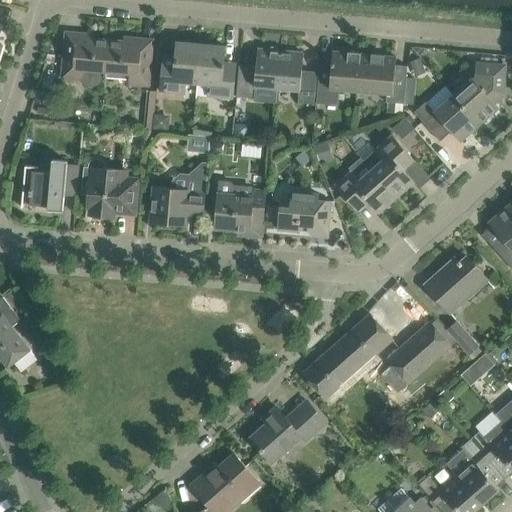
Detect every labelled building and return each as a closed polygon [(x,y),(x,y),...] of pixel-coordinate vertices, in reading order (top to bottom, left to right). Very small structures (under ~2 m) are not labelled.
[(106,72),(109,39),(81,37),(82,34),(67,33),(67,31),(66,31),(61,77),(78,79),(78,77),(81,82),(83,83),(86,85),(88,85),(92,86),(96,85),(99,84),(102,82),(104,79),(105,76),(106,72)] [(149,86),(152,59),(153,39),(152,39),(152,40),(137,39),(137,42),(109,39),(106,72),(134,74),(133,84),(149,86)] [(198,83),(201,43),(177,41),(176,57),(164,56),(161,91),(185,94),(186,82),(198,83)] [(232,98),(233,89),(235,63),(224,62),(225,45),(201,43),(198,83),(210,84),(209,96),(232,98)] [(277,88),(281,50),(258,48),(256,66),(239,64),(237,96),(254,98),(255,86),(277,88)] [(316,104),(319,71),(302,70),(304,52),(281,50),(277,88),(299,90),(298,103),(316,104)] [(361,53),(361,52),(348,51),(348,52),(333,51),(332,59),(320,58),(319,71),(316,104),(337,106),(339,90),(358,91),(361,53)] [(361,53),(358,91),(387,94),(386,102),(412,105),(413,96),(405,95),(407,76),(408,66),(396,65),(397,57),(384,56),(384,54),(372,53),(372,54),(361,53)] [(48,54),(46,61),(55,63),(55,55),(48,54)] [(420,57),(410,61),(414,71),(424,67),(420,57)] [(454,94),(480,124),(499,107),(493,100),(504,90),(505,65),(477,63),(476,74),(454,94)] [(413,96),(414,77),(407,76),(405,95),(413,96)] [(153,129),(154,114),(156,91),(147,90),(144,128),(153,129)] [(460,141),(480,124),(454,94),(434,111),(460,141)] [(423,122),(434,111),(426,102),(414,112),(423,122)] [(154,114),(153,129),(169,130),(170,115),(154,114)] [(406,117),(393,127),(402,139),(415,129),(406,117)] [(248,125),(235,123),(234,136),(246,138),(248,125)] [(210,147),(211,136),(192,134),(191,145),(210,147)] [(411,156),(398,141),(392,135),(364,160),(397,197),(415,181),(401,165),(411,156)] [(334,158),(327,140),(314,145),(320,163),(334,158)] [(222,142),(212,141),(211,151),(222,151),(222,142)] [(351,171),(335,185),(341,192),(354,207),(365,197),(379,213),(397,197),(364,160),(361,157),(349,167),(351,171)] [(122,213),(135,214),(137,194),(139,178),(128,177),(128,169),(106,168),(106,164),(104,161),(102,159),(98,158),(94,158),(91,160),(88,163),(87,166),(84,166),(81,193),(88,194),(87,207),(91,207),(90,215),(114,217),(115,207),(123,207),(122,213)] [(25,166),(22,207),(23,207),(23,203),(30,204),(51,205),(51,208),(48,208),(48,209),(63,210),(64,196),(64,195),(77,196),(80,165),(67,163),(67,160),(52,159),(51,172),(38,171),(38,167),(33,166),(25,166)] [(206,195),(206,192),(209,162),(203,161),(189,173),(180,172),(170,187),(154,186),(151,222),(185,225),(186,213),(204,215),(206,195)] [(252,196),(235,194),(235,188),(234,185),(232,181),(229,180),(219,179),(215,227),(251,230),(251,220),(263,221),(265,201),(266,191),(253,189),(252,196)] [(328,237),(330,217),(331,201),(318,200),(318,193),(292,191),(290,207),(280,206),(278,229),(299,231),(300,225),(309,225),(308,231),(312,235),(328,237)] [(511,210),(508,205),(488,222),(506,242),(497,250),(510,265),(511,267),(511,210)] [(488,280),(480,271),(467,256),(459,262),(455,257),(440,271),(442,273),(427,286),(440,301),(450,313),(488,280)] [(21,295),(15,287),(6,294),(12,302),(21,295)] [(21,320),(3,297),(3,296),(0,298),(0,356),(8,367),(24,354),(30,350),(12,327),(21,320)] [(326,398),(393,339),(371,313),(303,372),(326,398)] [(469,355),(480,345),(457,320),(447,329),(469,355)] [(409,382),(451,345),(431,321),(388,359),(409,382)] [(465,379),(475,369),(471,364),(460,374),(465,379)] [(455,396),(447,387),(437,395),(445,404),(455,396)] [(272,462),(322,417),(307,400),(287,418),(277,407),(272,411),(276,415),(250,437),(272,462)] [(441,408),(433,400),(424,408),(431,417),(441,408)] [(511,402),(497,416),(502,421),(501,421),(508,429),(511,433),(511,402)] [(480,431),(471,438),(489,458),(497,451),(511,467),(511,433),(508,429),(501,421),(502,421),(497,416),(493,411),(476,426),(480,431)] [(473,459),(457,473),(483,503),(499,489),(480,466),(489,458),(471,438),(462,447),(463,448),(473,459)] [(227,511),(261,483),(248,468),(235,453),(208,476),(205,472),(191,485),(210,506),(206,509),(206,508),(198,511),(227,511)] [(460,511),(473,511),(483,503),(457,473),(440,488),(429,476),(419,484),(437,504),(446,496),(460,511)] [(414,502),(409,496),(395,509),(398,511),(397,511),(433,511),(420,497),(414,502)]
